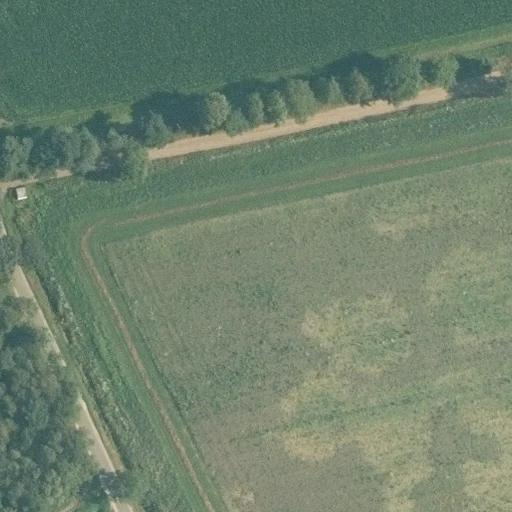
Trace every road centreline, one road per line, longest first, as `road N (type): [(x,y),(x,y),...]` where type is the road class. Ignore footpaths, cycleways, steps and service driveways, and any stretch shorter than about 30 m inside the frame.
road 1 (track): [(0,185),(511,71)]
road 2 (unclassified): [(123,511),(0,238)]
